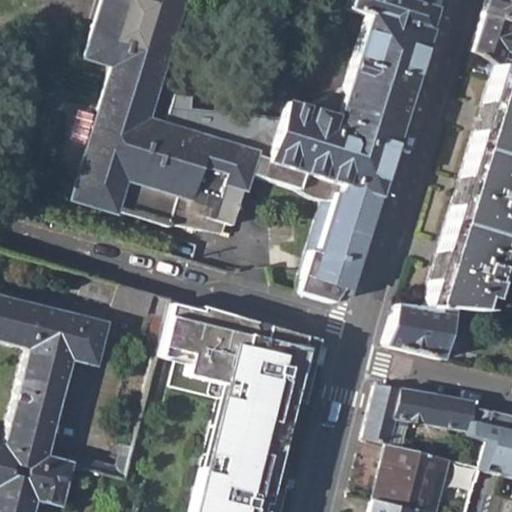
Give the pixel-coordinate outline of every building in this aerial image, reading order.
[(344,290),(373,196),(429,8),(400,0),(344,0),(342,9),(362,14),(341,85),(298,108),(280,103),(276,116),(244,134),(228,140),(203,139),(138,120),(173,0),(97,0),(95,8),(80,57),(107,65),(69,197),(165,226),(166,223),(199,230),(203,217),(227,224),(243,173),(293,188),(311,198),(328,200),(313,252),(304,250),(292,292),(324,302),(329,302),(331,299),(338,289),(344,290)] [(439,11),(442,0),(435,0),(433,9),(439,11)] [(511,21),(511,0),(481,0),(479,11),(509,20),(511,21)] [(479,11),(466,52),(491,66),(493,67),(503,73),(510,50),(511,49),(511,21),(509,20),(479,11)] [(445,308),(475,311),(511,187),(511,77),(503,73),(493,67),(491,66),(416,306),(445,308)] [(0,511),(26,511),(30,501),(54,507),(64,468),(40,460),(66,363),(88,369),(99,327),(54,315),(0,299),(0,511)] [(300,337),(166,299),(154,348),(184,355),(181,365),(179,376),(217,385),(227,388),(207,471),(197,469),(186,511),(270,511),(276,488),(266,486),(272,462),(274,462),(285,420),(282,420),(286,402),(296,405),(306,364),(296,361),(299,350),(297,350),(300,337)] [(378,343),(435,356),(445,308),(416,306),(390,304),(378,343)] [(296,361),(306,364),(312,341),(300,337),(297,350),(299,350),(296,361)] [(151,357),(181,365),(184,355),(154,348),(151,357)] [(371,383),(357,438),(381,444),(382,444),(382,443),(390,407),(415,391),(395,387),(371,383)] [(197,469),(207,471),(227,388),(217,385),(197,469)] [(402,420),(455,429),(457,429),(463,405),(465,400),(415,391),(390,407),(382,443),(382,444),(384,444),(386,431),(389,418),(402,420)] [(455,434),(481,440),(489,411),(463,405),(457,429),(455,429),(455,434)] [(475,464),(511,473),(511,441),(500,438),(506,415),(489,411),(481,440),(475,464)] [(401,429),(402,420),(389,418),(386,431),(393,432),(401,429)] [(130,448),(116,444),(112,458),(74,447),(68,464),(121,480),(130,448)] [(368,496),(404,508),(419,453),(384,444),(381,444),(368,496)] [(364,511),(412,511),(413,510),(404,508),(368,496),(364,511)] [(444,511),(415,503),(413,510),(419,511),(444,511)]
